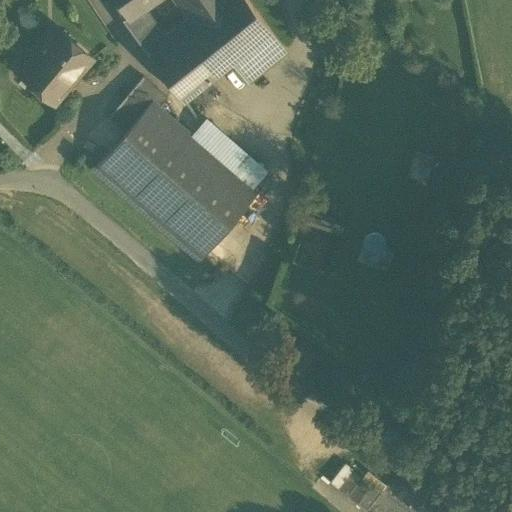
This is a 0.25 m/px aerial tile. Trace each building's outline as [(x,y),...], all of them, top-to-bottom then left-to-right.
[(123,17),(128,14),(118,0),(117,0),(114,3),(123,17)] [(118,0),(128,14),(129,15),(144,5),(151,0),(118,0)] [(122,17),(149,54),(195,19),(180,0),(173,0),(185,15),(165,31),(144,5),(129,15),(128,14),(123,17),(122,17)] [(182,98),(232,61),(271,31),(246,0),(218,0),(195,19),(149,54),(182,98)] [(180,0),(195,19),(218,0),(180,0)] [(19,69),(54,99),(67,84),(65,82),(75,70),(77,72),(90,57),(56,27),(19,69)] [(285,51),(271,31),(232,61),(247,80),(283,52),(285,51)] [(65,82),(67,84),(77,72),(75,70),(65,82)] [(106,116),(123,130),(150,97),(159,105),(166,95),(142,75),(106,116)] [(190,132),(159,105),(150,97),(123,130),(95,162),(201,254),(257,190),(251,185),(190,132)] [(206,113),(190,132),(251,185),(268,167),(206,113)] [(329,480),(337,486),(352,468),(352,467),(345,461),(329,480)] [(361,475),(352,468),(337,486),(355,501),(370,483),(361,475)] [(371,483),(379,490),(386,483),(367,468),(361,475),(370,483),(371,483)] [(405,475),(397,496),(421,504),(428,483),(405,475)] [(371,483),(356,501),(365,508),(379,490),(371,483)] [(435,485),(425,505),(439,511),(449,511),(457,496),(435,485)]
